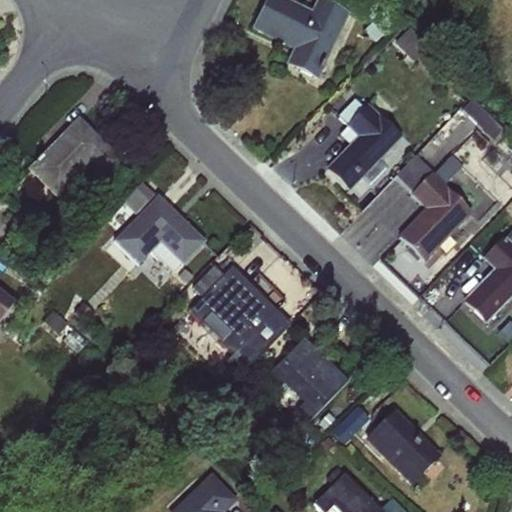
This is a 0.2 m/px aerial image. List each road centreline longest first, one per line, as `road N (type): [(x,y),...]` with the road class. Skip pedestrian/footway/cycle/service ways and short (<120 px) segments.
road 1 (residential): [(153,55),(188,133),(511,438)]
road 2 (residential): [(0,114),(101,8)]
